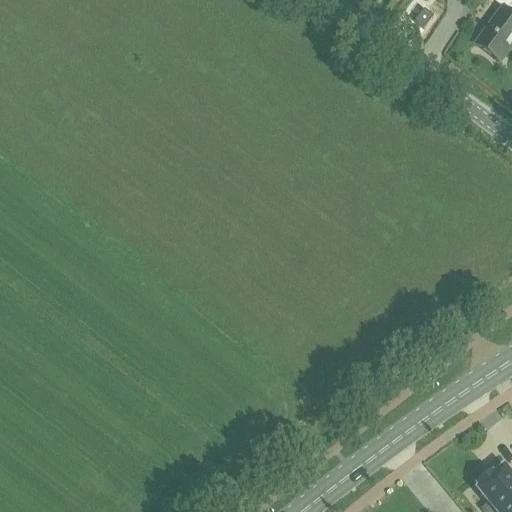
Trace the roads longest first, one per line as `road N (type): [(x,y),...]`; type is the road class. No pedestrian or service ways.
road 1 (secondary): [(304,511),(511,361)]
road 2 (tertiary): [(511,140),(322,0)]
